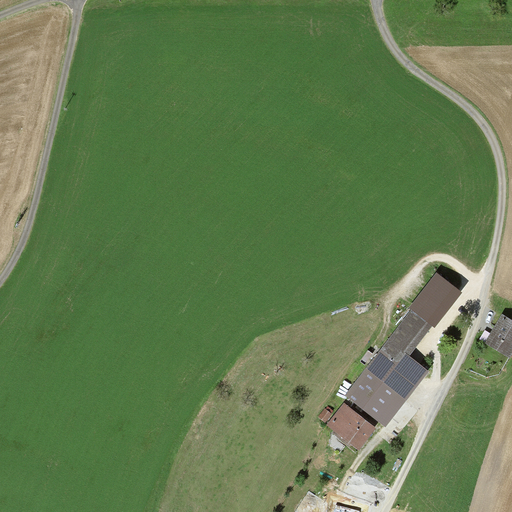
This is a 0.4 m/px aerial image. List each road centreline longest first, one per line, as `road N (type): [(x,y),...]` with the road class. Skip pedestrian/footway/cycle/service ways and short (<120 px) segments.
road 1 (track): [(383,511),(471,336),(500,191),(488,128),(389,47),(376,0)]
road 2 (track): [(0,279),(22,238),(76,0)]
